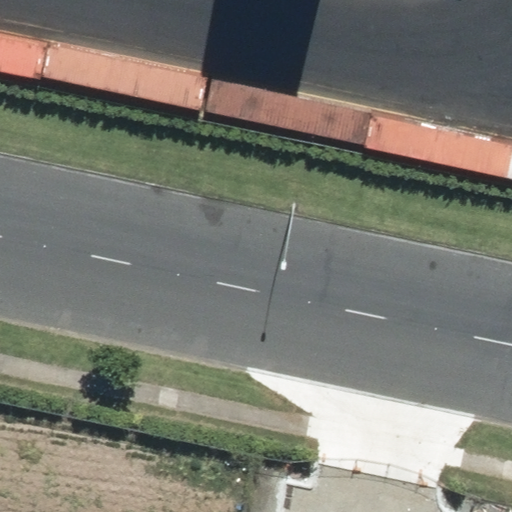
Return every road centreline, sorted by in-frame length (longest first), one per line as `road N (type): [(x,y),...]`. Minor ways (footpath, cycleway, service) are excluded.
road 1 (secondary): [(511,352),(0,241)]
road 2 (unknown): [(338,0),(511,56)]
